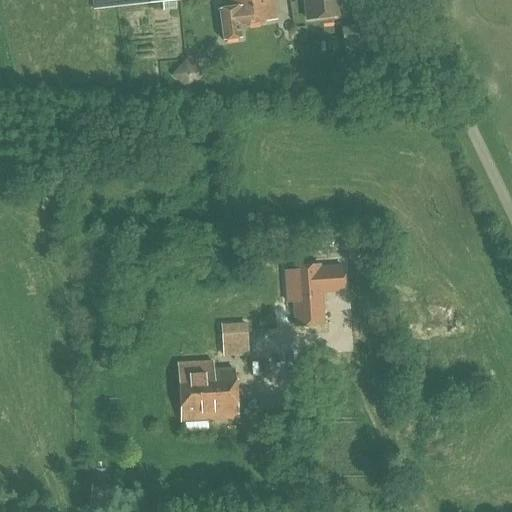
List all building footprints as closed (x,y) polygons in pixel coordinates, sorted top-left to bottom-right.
[(93,0),(95,10),(184,0),(93,0)] [(223,40),(241,38),(240,25),(276,19),(273,0),(229,0),(231,7),(219,8),(223,40)] [(304,0),(307,19),(340,15),(338,0),(304,0)] [(343,274),(286,275),(286,308),(295,308),(295,330),(323,330),(322,295),(343,295),(343,274)] [(214,371),(213,362),(178,364),(181,421),(238,418),(234,369),(214,371)] [(117,510),(119,485),(91,483),(89,508),(117,510)]
